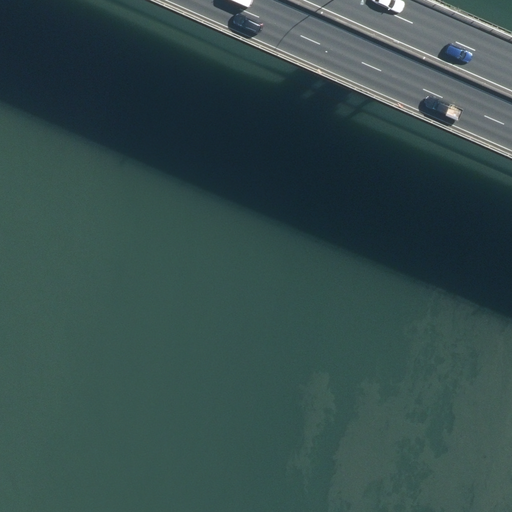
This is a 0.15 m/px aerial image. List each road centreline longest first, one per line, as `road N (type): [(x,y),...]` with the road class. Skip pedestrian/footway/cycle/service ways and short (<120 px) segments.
road 1 (primary): [(511,126),(223,0)]
road 2 (primary): [(370,0),(511,62)]
